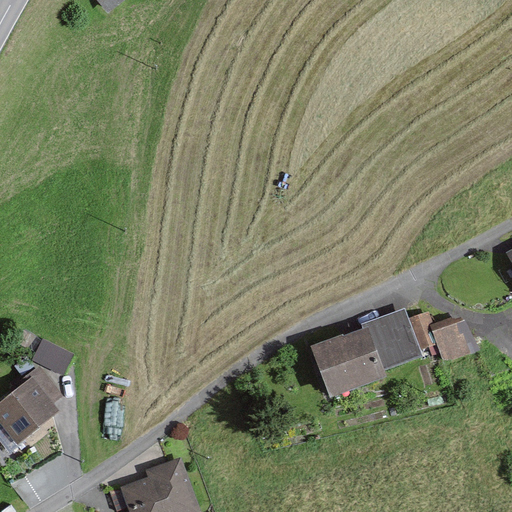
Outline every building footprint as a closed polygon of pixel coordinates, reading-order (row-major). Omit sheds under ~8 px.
[(102,0),(110,9),(121,0),(102,0)] [(511,253),(503,258),(511,275),(511,253)] [(413,361),(411,357),(400,325),(397,316),(357,330),(360,336),(307,355),(325,405),(375,387),(371,376),(413,361)] [(430,338),(423,317),(400,325),(411,357),(434,349),(430,338)] [(458,329),(430,338),(434,349),(439,364),(467,354),(458,329)] [(24,364),(57,379),(67,357),(34,342),(24,364)] [(20,389),(0,404),(0,434),(12,450),(50,420),(41,409),(52,401),(29,372),(15,383),(20,389)] [(145,486),(118,495),(123,511),(188,511),(173,467),(142,477),(145,486)]
